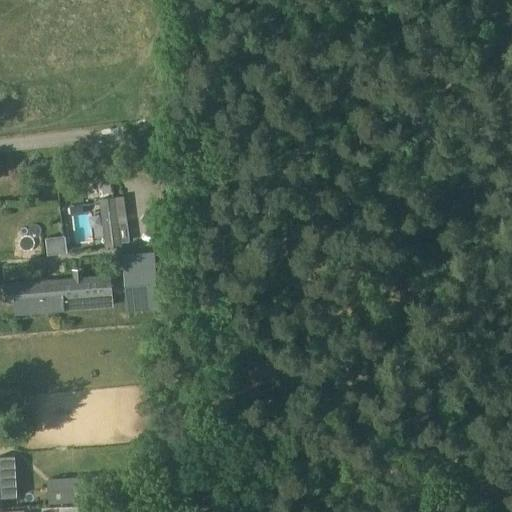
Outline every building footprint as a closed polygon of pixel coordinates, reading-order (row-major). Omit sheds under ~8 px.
[(124,196),(99,199),(101,219),(126,216),(124,196)] [(82,206),(69,207),(70,216),(83,215),(82,206)] [(119,231),(103,233),(105,249),(122,247),(122,243),(129,242),(127,223),(118,224),(119,231)] [(67,248),(81,246),(77,227),(64,229),(67,248)] [(139,264),(122,266),(127,311),(158,308),(152,253),(138,255),(139,264)] [(110,308),(110,287),(110,276),(2,283),(4,304),(63,300),(64,311),(110,308)] [(0,509),(2,510),(1,498),(16,497),(16,492),(14,457),(0,457),(0,509)] [(105,477),(94,478),(95,500),(106,499),(105,477)]
